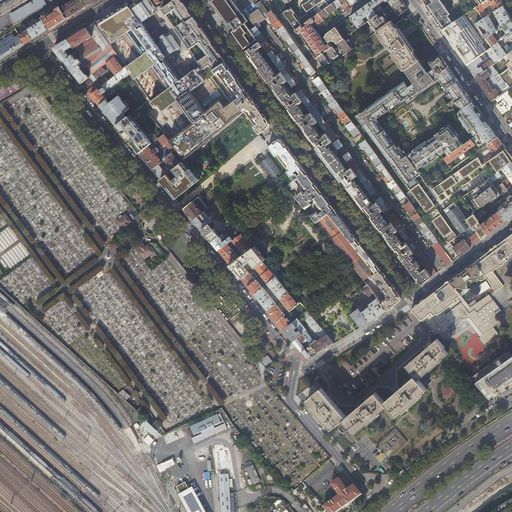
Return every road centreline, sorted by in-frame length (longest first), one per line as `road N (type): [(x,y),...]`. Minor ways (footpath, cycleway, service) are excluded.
road 1 (residential): [(42,43),(296,368)]
road 2 (residential): [(197,0),(415,295)]
road 3 (residential): [(264,24),(444,274)]
road 4 (residential): [(511,142),(413,0)]
road 5 (secondary): [(511,399),(374,499)]
road 6 (residential): [(374,499),(290,401),(296,368)]
road 7 (trunk): [(511,422),(389,511)]
road 8 (residential): [(296,368),(415,295)]
